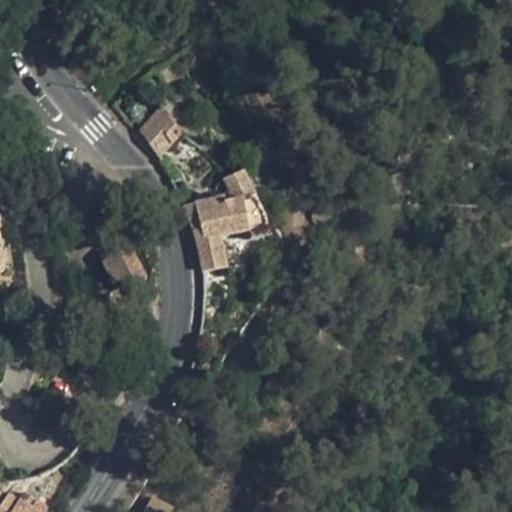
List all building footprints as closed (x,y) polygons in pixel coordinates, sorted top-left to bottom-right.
[(163,107),(140,132),(159,159),(181,136),(163,107)] [(50,172),(47,157),(41,158),(43,173),(45,172),(50,172)] [(45,172),(49,195),(65,192),(62,170),(50,172),(45,172)] [(196,204),(183,206),(184,208),(190,223),(195,239),(199,253),(202,272),(228,269),(222,238),(269,229),(266,218),(243,172),(223,180),(226,198),(196,204)] [(145,279),(129,247),(101,262),(113,285),(114,284),(117,290),(122,287),(124,290),(145,279)] [(44,511),(47,507),(24,492),(11,511),(44,511)] [(153,497),(144,511),(169,511),(172,508),(153,497)]
